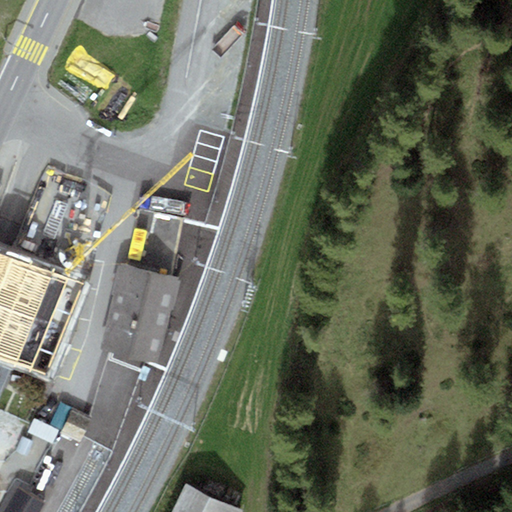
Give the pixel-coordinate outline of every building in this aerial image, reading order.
[(54,266),(0,244),(0,362),(12,367),(53,384),(72,312),(45,304),(54,266)] [(173,277),(119,265),(99,348),(147,360),(160,305),(166,306),(173,277)] [(160,305),(147,360),(158,362),(178,279),(173,277),(166,306),(160,305)] [(0,362),(0,396),(12,367),(0,362)] [(242,511),(243,510),(187,483),(172,511),(242,511)]
